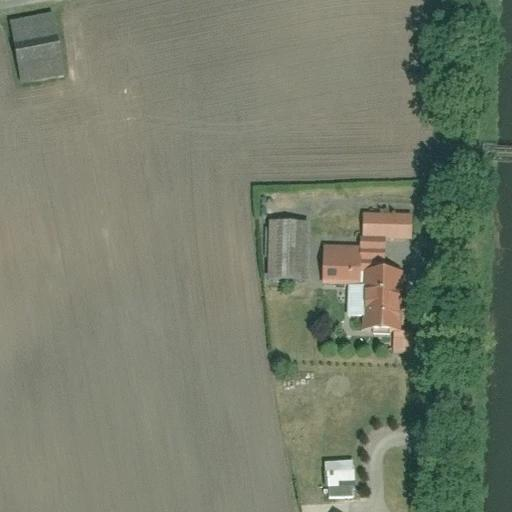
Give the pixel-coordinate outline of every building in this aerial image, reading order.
[(59,14),(15,24),(26,74),(70,64),(59,14)] [(415,214),(369,214),(369,240),(414,240),(415,214)] [(310,222),(274,222),(273,278),(309,278),(310,222)] [(389,270),(389,243),(363,243),(363,247),(362,270),(389,270)] [(363,247),(329,247),(329,282),(362,283),(362,270),(363,247)] [(405,271),(369,271),(369,287),(369,318),(369,330),(404,331),(405,271)] [(351,318),(369,318),(369,287),(351,287),(351,318)] [(327,467),(328,484),(349,483),(348,466),(327,467)] [(349,483),(328,484),(328,499),(353,498),(353,483),(349,483)]
